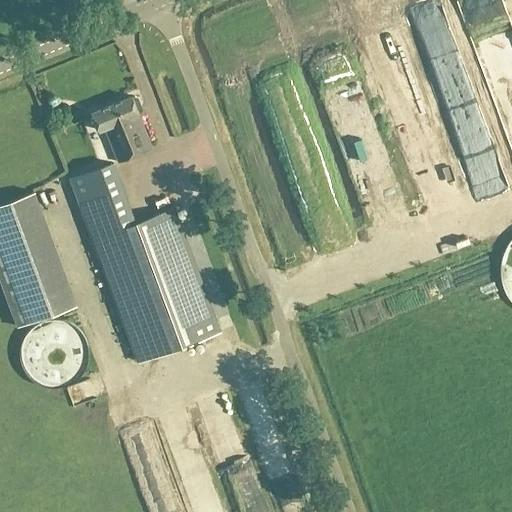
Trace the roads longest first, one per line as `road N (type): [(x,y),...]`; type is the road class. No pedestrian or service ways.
road 1 (unclassified): [(345,511),(163,0)]
road 2 (unclassified): [(0,63),(152,0)]
